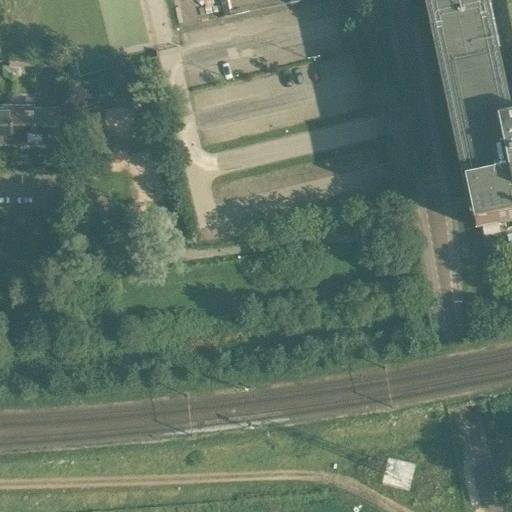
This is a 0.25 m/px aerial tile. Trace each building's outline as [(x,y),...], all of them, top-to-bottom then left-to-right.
[(511,0),(427,0),(441,64),(477,228),(511,220),(511,0)] [(13,76),(13,67),(3,67),(3,77),(13,76)] [(13,67),(13,76),(21,76),(21,67),(13,67)] [(12,146),(12,107),(3,107),(3,112),(0,111),(0,148),(2,149),(2,146),(12,146)] [(35,149),(36,112),(21,112),(21,107),(12,107),(12,146),(24,146),(24,149),(35,149)] [(59,140),(59,110),(59,107),(49,107),(49,112),(36,112),(35,149),(47,149),(47,146),(59,146),(59,140)]
